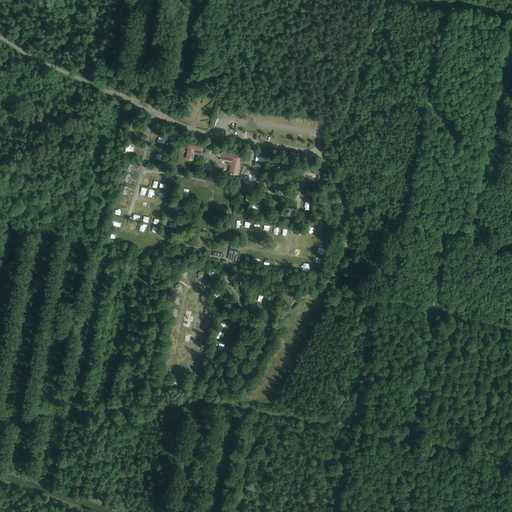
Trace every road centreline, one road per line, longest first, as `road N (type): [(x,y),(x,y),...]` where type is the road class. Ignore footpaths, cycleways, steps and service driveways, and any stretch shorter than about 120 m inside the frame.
road 1 (track): [(511,472),(441,445),(207,401),(0,418)]
road 2 (track): [(511,327),(333,291)]
road 3 (track): [(511,320),(335,285)]
road 4 (track): [(511,243),(405,223),(379,233)]
